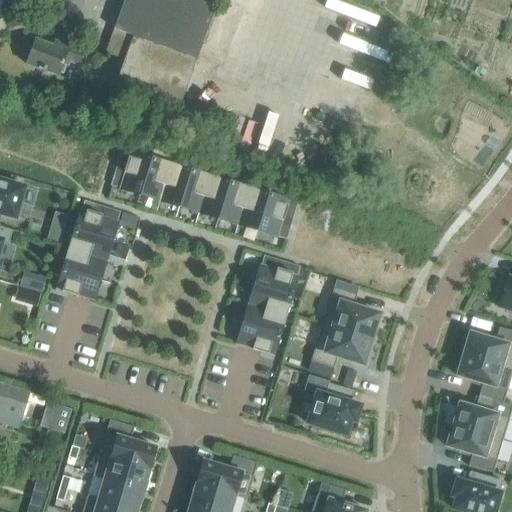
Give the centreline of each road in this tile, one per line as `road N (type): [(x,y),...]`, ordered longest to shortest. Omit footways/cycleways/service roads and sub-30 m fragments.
road 1 (residential): [(407,485),(423,342),(468,253)]
road 2 (residential): [(188,418),(407,485)]
road 3 (residential): [(0,360),(188,418)]
